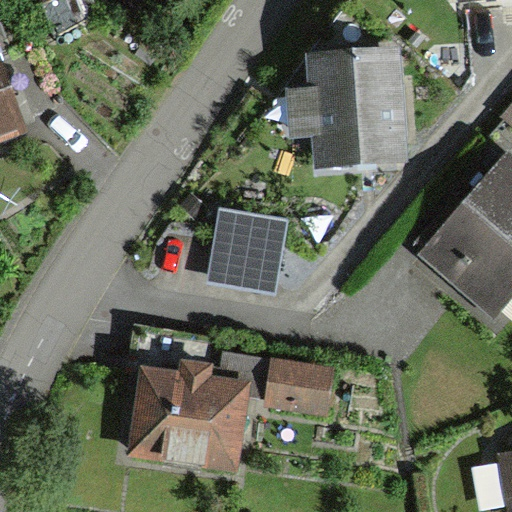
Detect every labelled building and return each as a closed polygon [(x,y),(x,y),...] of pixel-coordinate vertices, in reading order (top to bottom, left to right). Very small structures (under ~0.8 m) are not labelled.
[(388,163),(385,58),(307,60),(308,104),(284,104),(285,138),(312,137),(313,165),(388,163)] [(511,107),(500,122),(511,132),(511,107)] [(511,180),(500,169),(422,259),(484,313),(511,280),(511,180)] [(286,224),(229,220),(224,284),(282,287),(286,224)] [(321,377),(264,371),(260,410),(317,416),(321,377)] [(137,385),(128,459),(223,471),(232,396),(137,385)]
